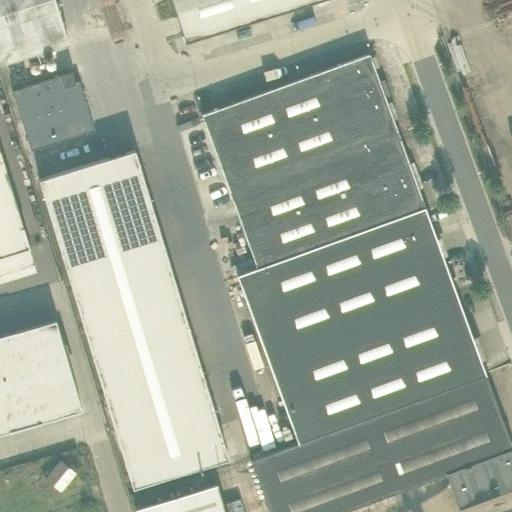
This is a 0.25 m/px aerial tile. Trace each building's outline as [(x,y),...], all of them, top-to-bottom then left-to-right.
[(0,0),(0,63),(67,42),(66,39),(65,34),(65,33),(60,20),(55,4),(55,3),(53,0),(0,0)] [(170,0),(184,42),(317,0),(170,0)] [(511,0),(491,0),(511,55),(511,0)] [(202,113),(258,268),(236,276),(296,441),(484,373),(384,96),(389,95),(383,80),(379,81),(368,51),(202,113)] [(72,72),(11,91),(30,150),(94,129),(79,80),(75,81),(72,72)] [(38,178),(37,178),(131,486),(227,457),(220,433),(133,149),(38,178)] [(0,253),(28,245),(0,152),(0,253)] [(40,421),(81,409),(55,319),(14,330),(0,334),(0,432),(8,430),(40,421)] [(484,373),(296,441),(296,442),(249,459),(269,511),(337,511),(444,472),(457,506),(511,486),(511,451),(511,448),(484,373)] [(133,507),(134,511),(224,511),(215,482),(133,507)]
